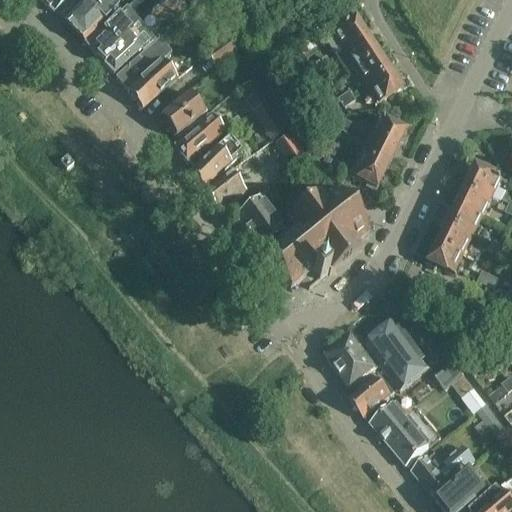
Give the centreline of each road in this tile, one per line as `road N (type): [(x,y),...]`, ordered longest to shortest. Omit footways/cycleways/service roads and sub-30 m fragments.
road 1 (residential): [(340,308),(279,323),(144,127),(13,0)]
road 2 (residential): [(431,511),(309,361),(312,341),(340,308)]
road 3 (residential): [(340,308),(386,261),(451,132)]
road 4 (residential): [(373,0),(451,132)]
road 5 (residential): [(451,132),(511,9)]
